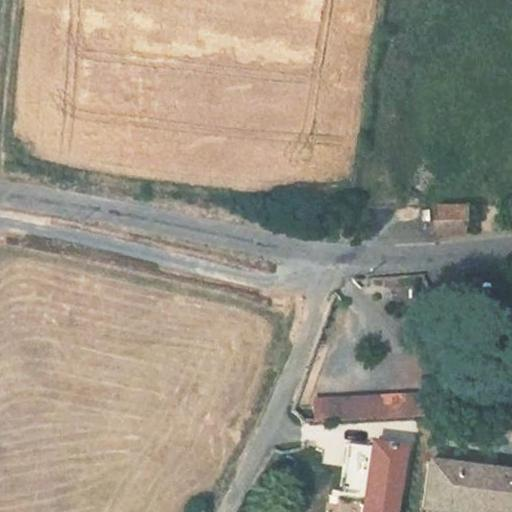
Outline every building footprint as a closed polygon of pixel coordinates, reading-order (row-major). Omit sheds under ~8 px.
[(440,211),(441,240),(468,239),(469,237),(473,209),(440,211)] [(418,416),(495,411),(494,396),(454,399),(453,379),(422,381),(423,401),(418,401),(418,416)] [(313,406),(297,406),(293,407),(291,412),(297,417),(301,422),(313,422),(418,416),(418,401),(313,406)] [(369,467),(372,445),(349,442),(346,464),(369,467)] [(365,500),(363,511),(394,511),(404,449),(372,445),(369,467),(346,464),(341,497),(365,500)] [(446,511),(511,511),(511,471),(431,462),(424,509),(446,511)]
